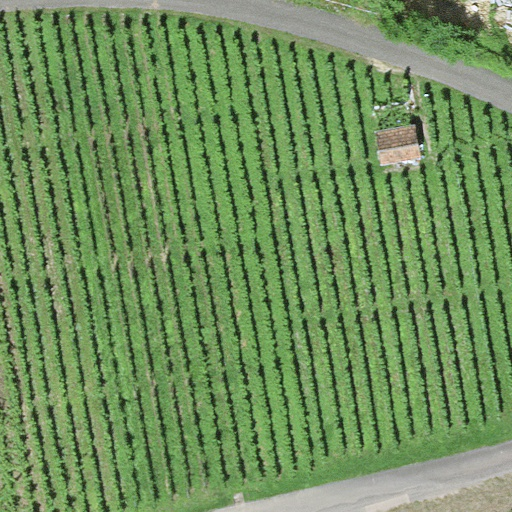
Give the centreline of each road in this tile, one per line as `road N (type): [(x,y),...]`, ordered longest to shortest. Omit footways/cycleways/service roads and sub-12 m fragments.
road 1 (track): [(511,86),(226,0)]
road 2 (unclassified): [(511,467),(323,511)]
